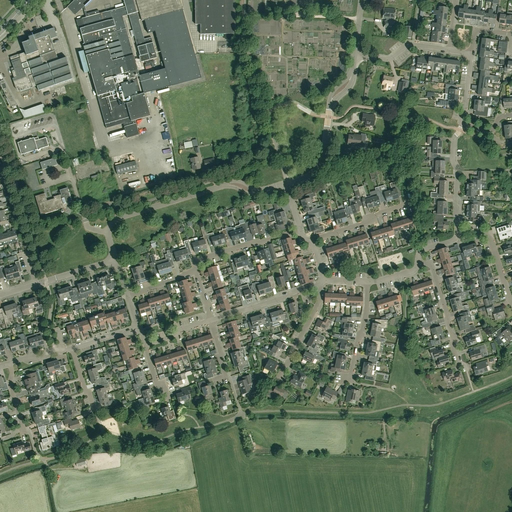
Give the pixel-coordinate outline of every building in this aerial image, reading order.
[(74,0),(67,7),(75,15),(83,8),(86,18),(82,19),(76,20),(78,29),(80,29),(84,44),(82,44),(106,129),(123,124),(127,138),(139,135),(135,120),(150,116),(144,94),(201,78),(182,10),(179,0),(123,0),(125,7),(107,12),(106,12),(99,14),(98,11),(87,14),(85,6),(91,0),(74,0)] [(200,35),(235,34),(234,0),(194,0),(195,25),(200,25),(200,35)] [(465,19),(466,5),(464,5),(463,9),(459,9),(458,18),(465,19)] [(477,20),(479,7),(477,7),(476,11),(472,10),(471,19),(477,20)] [(506,24),(507,12),(507,15),(503,15),(504,13),(501,12),(501,8),(498,8),(497,15),(500,16),(499,23),(506,24)] [(394,20),(395,10),(383,9),(382,19),(386,19),(386,21),(384,21),(384,28),(393,29),(394,22),(389,21),(389,20),(388,20),(388,19),(394,20)] [(489,23),(491,10),(489,10),(488,14),(484,14),(483,21),(483,22),(489,23)] [(446,21),(446,14),(433,13),(433,15),(437,15),(437,19),(446,21)] [(444,33),(445,27),(432,25),(431,27),(436,28),(435,32),(443,33),(444,33)] [(32,34),(28,35),(28,36),(30,40),(22,43),(25,53),(19,55),(20,54),(12,57),(10,57),(14,68),(13,68),(11,69),(14,78),(13,79),(15,87),(18,86),(20,92),(36,86),(38,91),(72,79),(66,57),(58,60),(51,39),(57,37),(54,28),(33,35),(32,33),(32,34)] [(490,50),(490,46),(481,45),(481,51),(494,53),(494,51),(490,50)] [(83,74),(88,72),(82,52),(77,53),(83,74)] [(490,71),(489,71),(481,70),(481,71),(480,70),(481,71),(480,76),(498,79),(498,76),(489,75),(490,71)] [(0,84),(12,108),(17,105),(4,80),(1,74),(0,75),(0,78),(0,79),(1,81),(0,81),(0,84)] [(391,87),(393,78),(383,76),(381,85),(391,87)] [(400,82),(398,92),(405,94),(407,84),(407,81),(402,80),(401,82),(400,82)] [(488,88),(488,84),(480,83),(479,89),(495,91),(494,91),(495,89),(488,88)] [(485,102),(475,100),(475,106),(484,107),(485,104),(491,105),(492,97),(486,96),(485,102)] [(500,98),(501,102),(501,104),(504,104),(504,109),(510,108),(509,99),(503,100),(503,98),(500,98)] [(42,105),(20,111),(22,118),(44,112),(42,105)] [(487,117),(489,107),(484,107),(475,106),(474,111),(480,112),(479,116),(487,117)] [(373,124),(374,116),(363,115),(362,122),(365,123),(365,127),(369,127),(370,123),(373,124)] [(348,136),(347,145),(360,146),(361,136),(355,136),(355,137),(348,136)] [(40,149),(48,146),(46,138),(39,140),(38,137),(34,139),(34,138),(31,139),(30,138),(29,139),(22,142),(21,141),(20,142),(17,143),(21,155),(24,154),(25,154),(25,153),(33,151),(34,152),(34,151),(37,150),(38,150),(39,150),(40,149)] [(433,145),(433,148),(441,148),(441,141),(435,141),(435,138),(428,137),(427,144),(433,145)] [(441,154),(441,148),(433,148),(432,151),(427,151),(427,157),(429,157),(434,158),(434,154),(441,154)] [(434,158),(429,157),(429,161),(432,161),(432,164),(435,164),(435,168),(444,168),(444,166),(446,166),(446,162),(445,162),(435,161),(435,158),(434,158)] [(40,163),(42,170),(57,165),(55,158),(40,163)] [(193,171),(200,169),(198,158),(190,159),(193,171)] [(204,161),(205,168),(215,166),(214,158),(204,161)] [(135,161),(115,166),(117,175),(137,170),(135,161)] [(444,174),(444,168),(435,168),(435,172),(431,171),(430,178),(434,178),(438,178),(438,174),(444,174)] [(159,171),(161,179),(168,177),(166,169),(159,171)] [(146,175),(147,183),(154,182),(153,174),(146,175)] [(438,178),(434,178),(434,183),(436,183),(436,185),(439,185),(439,188),(448,189),(448,182),(440,181),(440,178),(438,178)] [(480,191),(481,181),(472,180),(472,181),(471,181),(471,184),(467,184),(467,190),(480,191)] [(400,191),(398,185),(397,182),(390,184),(391,188),(392,188),(393,190),(390,191),(393,200),(399,199),(397,193),(400,191)] [(374,207),(371,199),(367,200),(363,186),(358,188),(359,192),(364,207),(367,206),(368,209),(374,207)] [(393,200),(390,191),(387,192),(385,186),(384,186),(378,187),(379,188),(381,197),(385,196),(386,202),(393,200)] [(59,190),(61,195),(53,197),(54,199),(47,201),(45,194),(35,197),(41,215),(58,210),(57,209),(59,209),(61,210),(61,211),(61,212),(62,212),(63,212),(65,209),(67,209),(69,205),(68,203),(71,202),(67,188),(59,190)] [(378,199),(381,197),(379,188),(376,189),(377,192),(376,192),(376,193),(374,194),(375,197),(371,199),(374,207),(380,205),(378,199)] [(447,196),(448,189),(439,188),(436,188),(436,193),(431,193),(430,198),(434,198),(439,198),(439,195),(447,196)] [(467,197),(470,197),(470,200),(480,201),(480,202),(481,202),(483,202),(484,197),(480,197),(480,191),(467,190),(467,197)] [(358,207),(362,206),(360,199),(361,199),(359,191),(354,192),(357,200),(357,201),(350,203),(353,214),(359,212),(358,207)] [(314,200),(313,197),(315,196),(314,193),(305,196),(306,199),(301,201),(301,202),(300,202),(301,205),(302,205),(303,207),(312,204),(311,201),(314,200)] [(439,198),(434,198),(433,204),(437,205),(437,208),(447,209),(447,202),(441,202),(441,198),(439,198)] [(480,206),(481,202),(480,202),(471,201),(471,205),(468,205),(467,211),(477,212),(480,212),(480,208),(480,206)] [(319,209),(317,209),(316,206),(313,208),(312,204),(303,207),(304,213),(310,212),(311,215),(318,213),(320,212),(323,211),(322,209),(320,210),(319,209)] [(344,210),(339,212),(342,223),(347,222),(345,215),(349,213),(347,205),(344,206),(345,210),(344,210)] [(447,215),(447,209),(437,208),(437,212),(433,212),(433,218),(440,218),(440,215),(447,215)] [(275,222),(277,221),(286,218),(284,212),(279,214),(277,210),(268,212),(270,216),(273,215),(275,222)] [(476,218),(477,212),(467,211),(467,218),(470,218),(470,221),(482,222),(484,222),(484,219),(482,219),(482,218),(476,218)] [(342,223),(339,212),(333,213),(337,225),(342,223)] [(320,219),(318,213),(311,215),(312,218),(306,220),(308,226),(318,223),(317,220),(320,219)] [(266,226),(264,220),(263,215),(259,216),(260,219),(261,220),(262,220),(262,221),(259,222),(259,223),(256,224),(256,227),(258,233),(259,235),(265,233),(263,227),(266,226)] [(407,215),(405,216),(408,228),(414,227),(411,218),(408,219),(407,215)] [(288,224),(286,218),(277,221),(278,224),(276,225),(275,226),(277,232),(284,230),(282,226),(288,224)] [(403,230),(401,221),(398,222),(397,218),(394,219),(398,231),(403,230)] [(448,230),(448,223),(441,222),(441,219),(434,219),(434,224),(438,224),(437,229),(448,230)] [(256,227),(256,224),(252,225),(250,221),(245,223),(247,229),(250,228),(252,235),(258,234),(259,235),(258,233),(256,227)] [(247,229),(245,223),(239,225),(235,227),(236,228),(239,239),(246,237),(244,232),(247,231),(247,229)] [(319,227),(318,223),(308,226),(309,228),(308,229),(309,233),(316,231),(317,234),(324,232),(322,226),(319,227)] [(393,233),(391,227),(388,228),(387,224),(385,225),(388,237),(394,235),(393,233)] [(500,241),(511,237),(511,234),(509,225),(503,227),(504,231),(498,233),(500,241)] [(239,239),(236,228),(232,229),(232,228),(231,228),(231,227),(226,229),(228,237),(231,237),(232,241),(239,239)] [(383,239),(381,230),(378,231),(377,227),(374,228),(378,240),(383,239)] [(12,231),(10,232),(14,242),(19,241),(15,228),(12,229),(12,231)] [(228,237),(226,229),(222,230),(219,231),(220,236),(217,237),(220,245),(226,243),(224,236),(228,235),(228,237)] [(14,242),(10,232),(10,230),(7,231),(8,233),(5,234),(8,244),(14,242)] [(362,232),(360,232),(364,245),(369,243),(366,235),(363,236),(362,232)] [(8,244),(5,234),(3,234),(2,233),(0,233),(0,235),(3,246),(8,244)] [(220,245),(217,237),(215,237),(213,233),(206,235),(207,235),(208,241),(212,240),(214,247),(220,245)] [(358,246),(356,238),(353,239),(352,235),(349,236),(353,248),(358,246)] [(353,248),(349,236),(347,236),(349,240),(345,241),(346,243),(348,250),(348,249),(353,248)] [(201,241),(198,242),(201,251),(207,249),(203,237),(201,238),(201,241)] [(281,247),(296,242),(295,240),(291,241),(290,238),(282,241),(283,244),(281,244),(282,246),(281,246),(281,247)] [(201,251),(198,242),(195,243),(194,239),(187,241),(189,247),(193,246),(195,253),(195,254),(196,254),(198,253),(199,252),(201,251)] [(348,250),(346,243),(343,244),(342,240),(340,241),(344,253),(349,252),(348,249),(348,250)] [(189,247),(187,241),(184,242),(185,247),(179,249),(183,261),(189,259),(187,253),(191,252),(189,247)] [(296,244),(296,242),(281,247),(282,251),(285,251),(294,248),(293,245),(296,244)] [(338,255),(336,247),(333,247),(332,244),(329,244),(333,257),(338,255)] [(476,244),(469,246),(472,254),(475,253),(477,257),(483,255),(481,249),(478,250),(476,244)] [(472,254),(469,246),(463,248),(464,253),(461,254),(464,261),(467,260),(466,258),(469,257),(469,255),(472,254)] [(177,263),(183,261),(179,249),(176,250),(172,248),(171,250),(170,251),(170,252),(172,258),(175,257),(177,263)] [(273,266),(269,252),(265,254),(264,251),(263,250),(260,251),(260,252),(257,253),(258,255),(254,257),(256,262),(264,260),(265,263),(270,262),(271,266),(273,266)] [(296,256),(300,254),(303,254),(302,251),(301,251),(302,251),(287,256),(288,261),(294,260),(293,260),(297,259),(296,256)] [(174,264),(172,258),(170,252),(167,253),(167,254),(165,255),(166,259),(162,261),(166,274),(172,272),(170,265),(174,264)] [(450,258),(449,253),(440,256),(441,259),(437,260),(438,262),(450,258)] [(166,274),(162,261),(158,262),(156,262),(154,255),(152,255),(150,256),(152,263),(154,270),(158,269),(160,276),(166,274)] [(246,256),(240,258),(243,267),(249,265),(250,269),(254,268),(251,261),(248,262),(246,256)] [(295,265),(310,260),(310,258),(303,260),(302,257),(297,259),(293,260),(294,260),(288,261),(290,261),(292,266),(295,265)] [(243,267),(240,258),(234,260),(236,266),(232,267),(235,274),(238,273),(237,269),(243,267)] [(304,264),(308,263),(311,262),(310,260),(295,265),(295,267),(296,270),(305,268),(304,264)] [(10,266),(11,269),(14,279),(20,277),(18,270),(21,269),(19,261),(15,262),(16,264),(10,266)] [(144,266),(146,265),(145,261),(137,264),(138,267),(132,269),(134,275),(143,272),(142,269),(143,269),(144,268),(144,267),(144,266)] [(437,274),(456,268),(453,268),(452,264),(443,266),(444,269),(437,271),(437,274)] [(14,279),(11,269),(7,270),(7,269),(5,270),(3,266),(0,267),(0,268),(0,269),(2,275),(5,274),(7,281),(14,279)] [(205,273),(205,275),(218,272),(216,266),(207,269),(208,272),(205,273)] [(483,266),(475,268),(477,275),(480,274),(481,277),(492,273),(490,267),(484,269),(483,266)] [(457,273),(456,268),(437,274),(438,276),(446,273),(447,277),(450,275),(457,273)] [(307,275),(311,274),(314,273),(314,270),(298,275),(300,280),(308,278),(307,275)] [(151,280),(150,277),(150,275),(146,275),(146,274),(143,275),(143,272),(134,275),(135,281),(141,280),(143,283),(151,280)] [(458,283),(456,277),(458,276),(457,273),(450,275),(451,278),(446,280),(448,287),(456,284),(458,283)] [(494,280),(492,273),(481,277),(484,276),(484,279),(479,281),(481,287),(489,285),(487,282),(494,280)] [(109,275),(108,276),(108,275),(107,275),(104,276),(104,277),(103,277),(105,285),(108,285),(110,290),(116,288),(114,281),(111,282),(109,275)] [(105,285),(103,277),(102,278),(102,277),(101,277),(98,278),(98,279),(97,279),(99,286),(95,287),(98,294),(98,296),(105,294),(104,291),(103,286),(105,285)] [(221,282),(219,277),(211,279),(211,282),(208,284),(208,286),(221,282)] [(269,283),(263,285),(266,294),(272,292),(270,284),(274,283),(272,277),(268,278),(269,283)] [(279,288),(285,286),(283,277),(276,279),(279,288)] [(428,278),(426,279),(429,291),(435,289),(432,281),(429,282),(428,278)] [(95,295),(98,294),(95,287),(92,288),(90,281),(84,283),(87,292),(93,290),(94,295),(95,295)] [(424,293),(422,284),(418,285),(417,281),(415,282),(419,294),(424,293)] [(222,287),(221,282),(208,286),(209,288),(213,287),(214,290),(222,287)] [(83,293),(87,292),(84,283),(78,285),(80,291),(76,293),(78,300),(85,298),(83,293)] [(260,296),(266,294),(263,285),(260,286),(259,284),(258,283),(256,283),(252,284),(253,290),(258,289),(260,296)] [(193,286),(192,284),(180,288),(181,293),(190,290),(189,287),(193,286)] [(464,292),(463,288),(460,289),(460,287),(457,288),(456,284),(448,287),(449,293),(455,291),(456,294),(457,294),(464,292)] [(497,293),(495,287),(489,289),(488,285),(481,287),(480,287),(483,297),(488,295),(497,293)] [(246,300),(252,298),(249,290),(246,291),(245,286),(238,288),(240,295),(244,294),(246,300)] [(78,300),(76,293),(73,293),(71,287),(65,289),(67,298),(71,296),(73,303),(79,301),(78,300)] [(64,299),(67,298),(65,289),(58,291),(60,297),(57,298),(59,307),(66,305),(64,299)] [(213,296),(213,298),(225,294),(224,289),(215,292),(216,295),(213,296)] [(164,291),(162,292),(165,304),(171,302),(168,294),(165,295),(164,291)] [(457,294),(456,294),(452,296),(453,299),(451,300),(453,306),(462,303),(461,300),(464,299),(463,296),(465,296),(464,292),(457,294)] [(392,293),(390,294),(394,306),(399,304),(396,296),(393,297),(392,293)] [(498,299),(497,293),(488,295),(489,298),(484,300),(486,307),(493,304),(492,301),(498,299)] [(160,306),(158,297),(155,298),(153,294),(151,295),(155,307),(160,306)] [(196,296),(195,294),(183,298),(184,303),(185,303),(191,302),(193,301),(192,298),(196,296)] [(389,308),(386,299),(383,300),(382,296),(380,297),(383,309),(389,308)] [(36,298),(29,300),(32,309),(36,308),(37,312),(43,310),(41,303),(38,304),(36,298)] [(22,302),(23,305),(21,306),(22,309),(24,316),(30,314),(28,310),(32,309),(29,300),(22,302)] [(150,309),(148,303),(145,303),(144,300),(142,300),(146,313),(151,311),(150,309)] [(229,305),(227,300),(219,302),(219,305),(216,306),(216,308),(229,305)] [(297,317),(303,315),(301,309),(298,310),(295,303),(289,305),(292,314),(295,313),(297,317)] [(463,307),(462,303),(453,306),(454,312),(462,310),(463,313),(469,311),(470,311),(469,308),(467,308),(466,305),(463,307)] [(24,316),(22,309),(21,309),(18,310),(16,304),(10,306),(13,315),(17,314),(18,318),(24,317),(24,316)] [(197,307),(196,305),(184,309),(186,315),(194,312),(193,309),(197,307)] [(501,317),(505,316),(502,307),(494,310),(493,305),(486,307),(489,315),(494,314),(496,320),(501,319),(501,317)] [(13,315),(10,306),(4,308),(6,313),(2,315),(5,322),(8,321),(7,317),(13,315)] [(425,307),(418,309),(420,313),(421,312),(422,315),(426,313),(427,317),(436,314),(434,308),(426,310),(425,307)] [(282,310),(276,312),(280,325),(279,321),(282,320),(284,324),(289,322),(287,315),(284,316),(282,310)] [(124,323),(121,311),(115,312),(118,321),(121,320),(122,324),(124,323)] [(471,317),(469,311),(463,313),(460,314),(461,317),(457,319),(459,325),(468,322),(467,318),(471,317)] [(280,325),(276,312),(270,314),(272,320),(268,321),(270,327),(270,328),(274,327),(280,325)] [(115,328),(110,314),(105,315),(107,321),(107,322),(107,324),(111,323),(113,329),(115,328)] [(438,320),(436,314),(427,317),(425,317),(426,322),(422,323),(423,329),(426,328),(431,326),(430,323),(438,320)] [(104,329),(99,315),(94,316),(97,325),(100,324),(101,330),(104,329)] [(270,327),(268,321),(268,320),(264,321),(263,315),(256,317),(259,326),(263,324),(264,326),(266,325),(266,328),(270,327)] [(259,326),(256,317),(250,319),(252,324),(249,325),(251,333),(257,331),(256,327),(259,326)] [(354,325),(351,324),(352,318),(341,318),(340,322),(341,323),(341,324),(341,325),(344,326),(343,329),(353,331),(354,325)] [(329,327),(332,322),(326,319),(323,323),(318,320),(315,326),(323,331),(324,329),(329,332),(331,328),(329,327)] [(86,335),(82,320),(82,322),(77,324),(80,332),(83,331),(84,335),(86,335)] [(87,321),(84,322),(84,320),(83,320),(82,320),(86,335),(88,334),(87,330),(90,329),(87,321)] [(386,328),(388,320),(380,320),(379,325),(372,324),(371,330),(380,332),(381,329),(386,328)] [(76,338),(72,325),(72,326),(71,322),(66,324),(66,327),(69,336),(72,335),(73,338),(76,338)] [(469,326),(468,322),(459,325),(461,331),(468,329),(469,332),(476,330),(475,327),(474,327),(473,325),(469,326)] [(238,331),(237,326),(228,329),(229,332),(225,333),(226,335),(238,331)] [(431,326),(426,328),(427,331),(429,331),(429,333),(432,332),(434,336),(443,333),(441,327),(433,329),(431,326)] [(511,340),(511,334),(508,329),(505,331),(502,328),(495,333),(493,335),(496,339),(495,340),(499,346),(503,343),(501,340),(504,338),(508,343),(511,340)] [(39,330),(40,333),(34,335),(38,347),(44,345),(41,336),(45,335),(43,329),(39,330)] [(351,338),(353,331),(343,329),(342,336),(338,335),(337,335),(336,338),(337,338),(338,338),(345,340),(345,336),(351,338)] [(379,338),(380,332),(371,330),(370,336),(376,338),(375,341),(381,342),(383,343),(384,339),(379,338)] [(208,336),(206,337),(208,345),(214,343),(210,331),(207,332),(208,336)] [(476,338),(480,337),(479,331),(472,333),(473,337),(470,338),(470,337),(465,339),(468,346),(472,344),(472,345),(477,343),(476,338)] [(438,341),(445,339),(443,333),(434,336),(435,340),(431,341),(432,346),(439,344),(438,341)] [(22,341),(25,340),(25,338),(23,334),(18,336),(19,340),(15,341),(18,350),(24,348),(22,341)] [(208,345),(206,337),(203,337),(202,334),(199,334),(203,347),(208,345)] [(38,347),(34,335),(25,338),(25,340),(26,344),(30,343),(31,348),(38,347)] [(312,335),(309,340),(316,344),(318,341),(322,343),(324,338),(319,335),(318,338),(312,335)] [(198,348),(195,340),(192,341),(191,337),(189,337),(193,350),(198,348)] [(239,342),(238,337),(231,339),(229,340),(230,343),(226,344),(227,346),(239,342)] [(18,350),(15,341),(11,343),(10,338),(4,340),(6,346),(10,345),(12,352),(18,350)] [(350,344),(347,344),(347,340),(345,340),(338,338),(337,346),(340,346),(340,349),(349,351),(350,344)] [(315,347),(316,344),(309,340),(306,345),(312,348),(310,352),(316,354),(318,349),(315,347)] [(276,347),(282,351),(284,352),(287,346),(279,341),(276,347)] [(380,348),(381,342),(375,341),(374,344),(368,343),(366,349),(376,351),(379,352),(380,348)] [(132,344),(131,342),(119,345),(120,351),(129,348),(128,345),(132,344)] [(241,348),(239,342),(227,346),(228,348),(231,347),(232,350),(237,349),(241,348)] [(481,354),(487,352),(484,345),(476,348),(477,351),(470,353),(472,360),(482,357),(481,354)] [(282,351),(276,347),(274,346),(272,349),(270,348),(268,350),(264,348),(262,351),(269,355),(271,352),(279,356),(282,351)] [(181,347),(179,348),(182,360),(188,359),(185,350),(182,351),(181,347)] [(246,357),(245,353),(243,347),(241,348),(237,349),(238,352),(231,354),(233,361),(246,357),(246,356),(246,357)] [(443,350),(439,351),(438,348),(430,351),(432,356),(435,355),(436,359),(439,358),(445,356),(443,350)] [(372,357),(371,361),(377,362),(378,356),(375,355),(376,351),(366,349),(365,356),(372,357)] [(99,360),(98,357),(96,350),(91,352),(92,355),(84,357),(86,364),(95,361),(99,360)] [(177,362),(175,353),(172,354),(171,350),(168,351),(172,364),(177,362)] [(135,354),(134,352),(122,356),(124,361),(126,360),(132,358),(131,355),(135,354)] [(322,360),(323,358),(316,354),(310,352),(309,354),(305,352),(302,358),(303,359),(303,360),(307,362),(307,361),(311,363),(311,362),(312,363),(314,359),(319,360),(320,361),(322,360)] [(336,359),(336,362),(345,364),(347,357),(340,356),(340,353),(333,352),(332,358),(336,359)] [(167,365),(164,357),(161,358),(160,354),(158,354),(162,367),(167,365)] [(448,355),(445,356),(439,358),(440,362),(437,363),(439,368),(447,366),(446,363),(449,361),(448,355)] [(243,368),(249,366),(246,357),(233,361),(235,367),(242,365),(243,368)] [(204,364),(206,369),(215,366),(212,359),(206,361),(205,358),(199,360),(201,366),(204,364)] [(273,373),(278,364),(269,359),(264,368),(273,373)] [(58,361),(52,362),(55,371),(58,370),(58,372),(61,371),(62,373),(66,371),(64,366),(60,367),(58,361)] [(140,364),(140,361),(127,365),(129,371),(135,369),(138,368),(137,365),(140,364)] [(375,367),(377,362),(371,361),(370,364),(364,363),(362,369),(372,371),(375,371),(375,367)] [(486,365),(488,364),(487,361),(480,363),(481,366),(474,368),(476,375),(488,371),(486,365)] [(55,371),(52,362),(47,364),(48,370),(45,371),(47,377),(53,375),(52,372),(55,371)] [(335,371),(336,372),(341,373),(342,370),(344,370),(345,364),(336,362),(335,365),(331,364),(330,371),(335,372),(335,371)] [(88,371),(90,377),(98,375),(97,372),(101,371),(100,370),(103,369),(101,363),(94,366),(95,369),(88,371)] [(217,373),(215,366),(206,369),(207,373),(204,374),(205,380),(211,378),(210,375),(217,373)] [(137,373),(135,369),(129,371),(128,371),(130,377),(134,376),(135,380),(144,377),(142,371),(137,373)] [(371,375),(372,371),(362,369),(361,375),(367,377),(367,380),(374,381),(375,376),(371,375)] [(457,374),(457,375),(454,376),(452,371),(443,374),(445,381),(451,379),(452,382),(459,380),(459,381),(463,380),(460,373),(457,374)] [(37,380),(35,373),(25,376),(26,380),(24,380),(24,381),(24,382),(25,385),(26,385),(26,386),(39,382),(37,380)] [(183,384),(182,380),(186,379),(184,373),(174,376),(175,379),(172,380),(173,381),(171,382),(173,386),(174,385),(174,387),(183,384)] [(303,380),(305,376),(299,373),(297,377),(294,375),(290,382),(300,388),(304,380),(303,380)] [(99,378),(98,375),(90,377),(92,384),(99,382),(100,385),(107,383),(111,382),(110,379),(106,381),(105,377),(103,378),(103,377),(99,378)] [(248,384),(252,383),(250,376),(243,378),(244,381),(239,383),(240,387),(243,394),(250,391),(248,384)] [(1,377),(0,377),(0,389),(2,389),(3,391),(8,390),(6,382),(3,383),(1,377)] [(146,383),(144,377),(135,380),(136,383),(133,384),(135,391),(136,391),(142,389),(140,385),(146,383)] [(205,396),(212,393),(210,386),(207,387),(205,381),(198,383),(200,390),(202,389),(205,396)] [(40,389),(39,388),(40,388),(39,382),(26,386),(28,392),(33,390),(35,394),(36,394),(40,392),(45,391),(44,388),(40,389)] [(69,385),(65,386),(64,383),(55,385),(56,391),(60,390),(61,395),(71,392),(69,385)] [(97,391),(99,397),(110,394),(109,394),(107,395),(106,391),(110,390),(109,384),(102,386),(103,389),(97,391)] [(284,391),(276,386),(273,391),(270,389),(267,395),(271,397),(272,393),(281,398),(282,396),(286,398),(288,393),(284,391)] [(142,389),(136,391),(137,396),(140,395),(140,396),(143,395),(144,398),(152,396),(150,389),(145,391),(145,388),(142,389)] [(188,394),(191,393),(190,388),(182,390),(182,393),(177,395),(179,402),(190,399),(188,394)] [(327,388),(323,394),(322,398),(329,401),(331,398),(334,400),(337,393),(327,388)] [(44,402),(43,398),(46,397),(49,396),(47,390),(45,391),(40,392),(36,394),(37,397),(30,399),(32,406),(44,402)] [(358,401),(360,392),(352,390),(351,394),(348,394),(346,401),(351,402),(352,400),(358,401)] [(219,400),(220,404),(221,407),(220,408),(221,410),(223,409),(222,407),(226,406),(225,402),(230,400),(227,391),(220,393),(222,399),(219,400)] [(101,404),(103,403),(104,407),(115,403),(113,397),(112,397),(111,395),(110,394),(99,397),(101,404)] [(154,403),(152,396),(144,398),(145,402),(142,403),(140,404),(141,410),(151,407),(150,404),(154,403)] [(59,400),(61,404),(62,407),(65,406),(66,409),(75,406),(73,399),(67,401),(66,398),(59,400)] [(44,416),(43,412),(46,411),(45,406),(37,408),(38,411),(32,413),(34,419),(44,416)] [(66,420),(72,418),(75,417),(74,414),(77,413),(75,406),(66,409),(67,412),(64,413),(66,420)] [(162,409),(163,412),(160,413),(160,414),(161,417),(162,417),(164,417),(168,416),(169,421),(176,418),(173,411),(170,412),(168,407),(162,409)] [(43,420),(42,416),(44,416),(34,419),(36,424),(42,423),(43,425),(50,423),(48,418),(43,420)] [(71,430),(80,427),(78,420),(72,422),(71,419),(64,421),(66,427),(70,426),(71,430)] [(43,451),(55,447),(52,437),(48,438),(45,429),(46,429),(45,426),(38,428),(40,434),(41,434),(43,440),(42,440),(43,444),(41,445),(43,451)] [(30,444),(26,445),(24,446),(23,442),(13,445),(14,448),(10,449),(12,456),(16,455),(16,452),(23,449),(24,452),(31,449),(30,444)]
